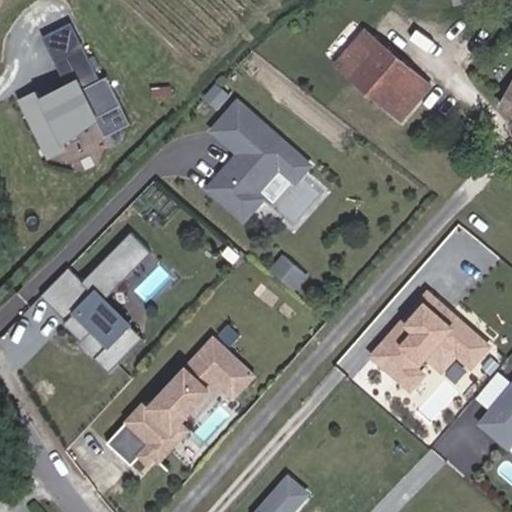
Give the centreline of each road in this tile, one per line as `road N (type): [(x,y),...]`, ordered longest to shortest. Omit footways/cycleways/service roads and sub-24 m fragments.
road 1 (unknown): [(0,317),(204,95)]
road 2 (unclassified): [(87,511),(0,374)]
